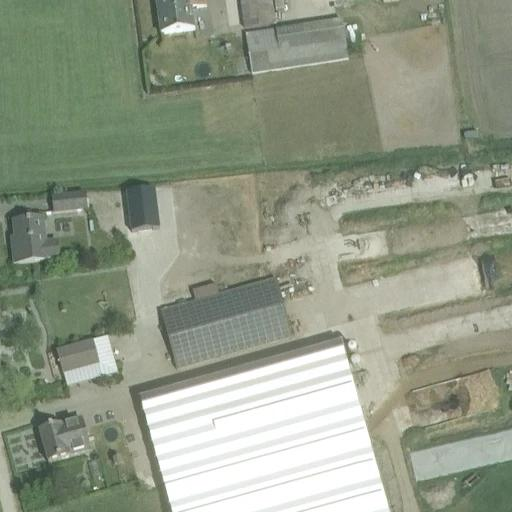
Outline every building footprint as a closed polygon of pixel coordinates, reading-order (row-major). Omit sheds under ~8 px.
[(204,0),(155,0),(161,36),(194,32),(191,11),(206,8),(204,0)] [(239,0),(243,30),(276,26),(272,0),(239,0)] [(347,58),(341,20),(244,37),(251,75),(347,58)] [(224,41),(222,57),(237,59),(238,43),(224,41)] [(248,62),(226,67),(230,82),(251,78),(248,62)] [(156,191),(127,194),(131,234),(160,231),(156,191)] [(84,195),(53,199),(55,215),(86,211),(84,195)] [(14,266),(59,260),(57,244),(46,245),(43,220),(13,224),(16,249),(12,249),(14,266)] [(160,314),(177,371),(292,339),(276,281),(160,314)] [(428,333),(404,336),(407,357),(431,354),(428,333)] [(59,353),(64,371),(87,365),(88,369),(97,366),(91,344),(59,353)] [(141,401),(172,511),(387,511),(340,345),(141,401)] [(444,404),(452,427),(473,421),(465,397),(444,404)] [(90,453),(85,435),(81,421),(39,432),(48,465),(90,453)]
